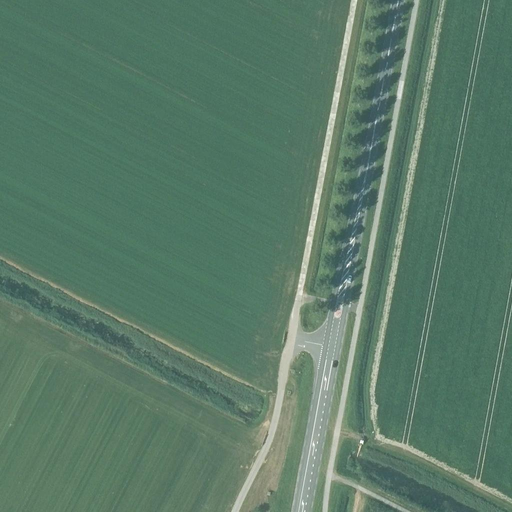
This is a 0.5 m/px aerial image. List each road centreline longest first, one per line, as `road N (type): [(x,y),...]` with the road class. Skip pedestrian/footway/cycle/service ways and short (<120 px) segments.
road 1 (unclassified): [(290,343),(355,0)]
road 2 (primary): [(373,133),(325,349)]
road 3 (primary): [(337,351),(373,133)]
road 4 (unclassified): [(290,343),(273,424),(236,511)]
road 5 (primary): [(325,349),(295,511)]
road 6 (primary): [(307,511),(337,351)]
road 7 (primary): [(373,133),(398,0)]
